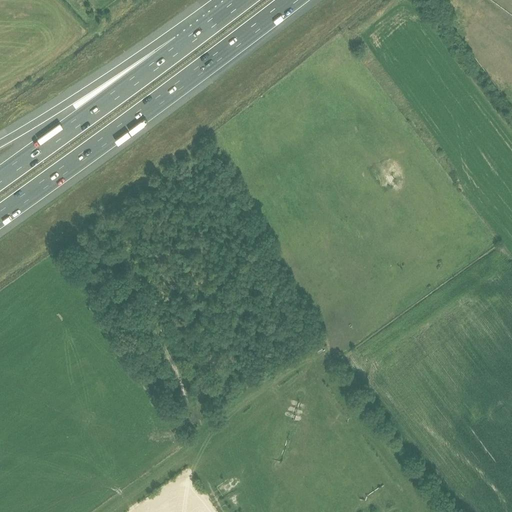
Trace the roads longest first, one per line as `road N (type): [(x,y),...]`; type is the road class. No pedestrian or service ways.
road 1 (motorway): [(0,216),(292,0)]
road 2 (motorway): [(180,48),(0,177)]
road 3 (motorway): [(180,48),(0,144)]
